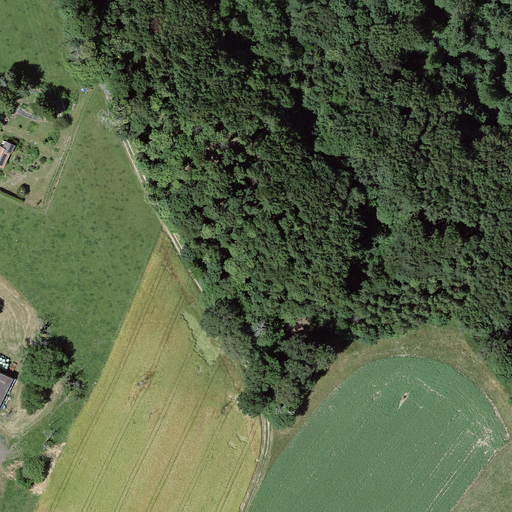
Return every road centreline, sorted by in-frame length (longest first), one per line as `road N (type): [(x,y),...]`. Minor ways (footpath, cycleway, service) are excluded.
road 1 (track): [(91,0),(105,80),(136,162),(243,356),(264,410),(265,448),(240,511)]
road 2 (track): [(399,0),(476,96),(511,127)]
